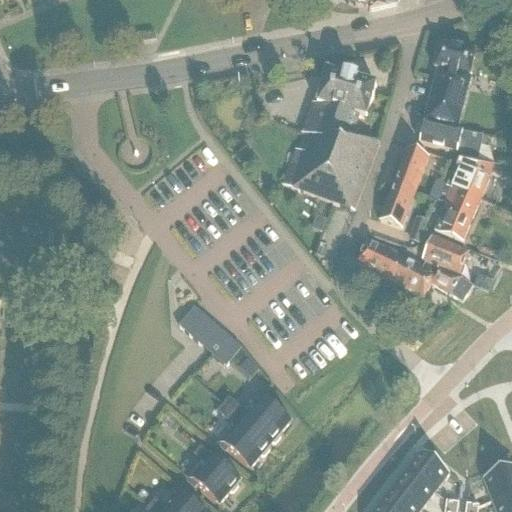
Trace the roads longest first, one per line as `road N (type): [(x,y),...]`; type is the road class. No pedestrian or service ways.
road 1 (residential): [(409,23),(402,97),(339,285),(347,303),(439,385)]
road 2 (residential): [(286,390),(87,147),(80,86)]
road 3 (tertiary): [(409,23),(80,86)]
